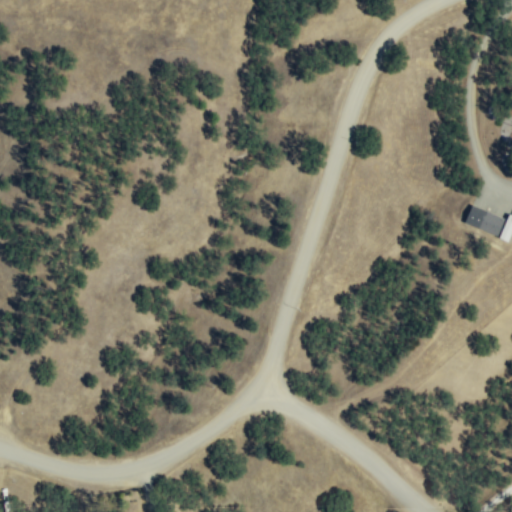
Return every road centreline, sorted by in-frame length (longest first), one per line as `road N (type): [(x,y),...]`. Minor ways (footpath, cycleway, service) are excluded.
road 1 (residential): [(265,384),(367,65),(391,31),(440,0)]
road 2 (residential): [(0,448),(97,473),(146,468),(206,435),(265,384)]
road 3 (residential): [(265,384),(433,511)]
